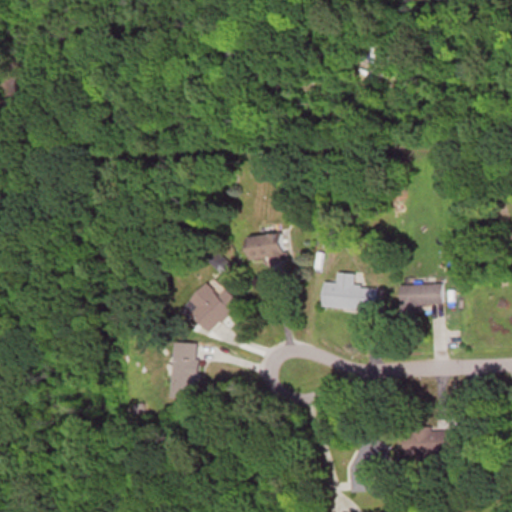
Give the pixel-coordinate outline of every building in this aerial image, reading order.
[(250,239),(252,266),(288,263),(286,237),(250,239)] [(325,309),(378,312),(380,290),(357,288),(358,276),(341,275),(340,285),(327,284),(325,309)] [(209,283),(188,318),(220,336),(240,300),(209,283)] [(404,286),(404,307),(446,307),(446,286),(404,286)] [(199,403),(202,346),(177,345),(175,402),(199,403)] [(418,432),(419,460),(462,459),(462,432),(418,432)]
